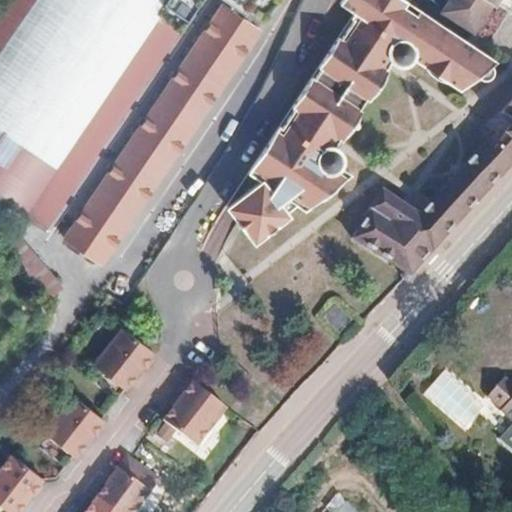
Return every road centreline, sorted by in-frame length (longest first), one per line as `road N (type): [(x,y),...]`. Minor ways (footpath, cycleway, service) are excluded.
road 1 (secondary): [(236,511),(511,204)]
road 2 (residential): [(316,0),(186,232),(183,263)]
road 3 (residential): [(182,302),(178,355),(55,511)]
